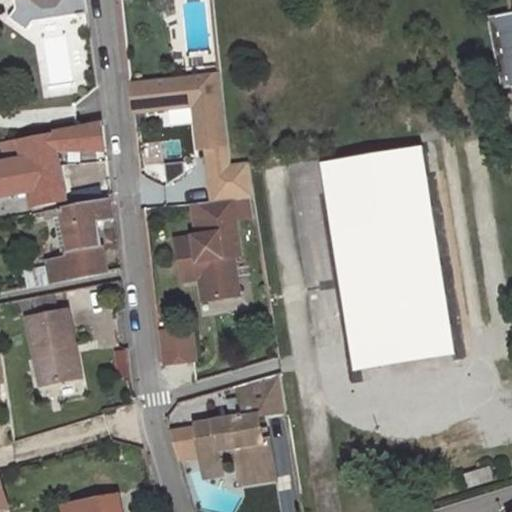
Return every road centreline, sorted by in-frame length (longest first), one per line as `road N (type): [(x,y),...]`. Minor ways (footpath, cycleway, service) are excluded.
road 1 (unclassified): [(103,0),(156,434),(181,511)]
road 2 (unknown): [(0,447),(152,398)]
